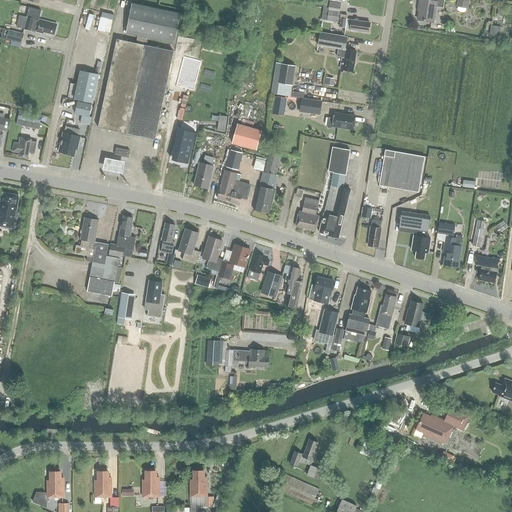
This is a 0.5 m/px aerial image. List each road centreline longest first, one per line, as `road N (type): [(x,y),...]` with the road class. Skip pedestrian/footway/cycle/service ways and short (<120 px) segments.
road 1 (unclassified): [(0,459),(31,446),(215,443),(511,351)]
road 2 (tertiary): [(343,257),(179,205),(41,180)]
road 3 (unclassified): [(343,257),(391,0)]
road 4 (unclassified): [(41,180),(82,0)]
road 5 (unknown): [(41,180),(5,357)]
road 6 (tertiary): [(511,315),(343,257)]
